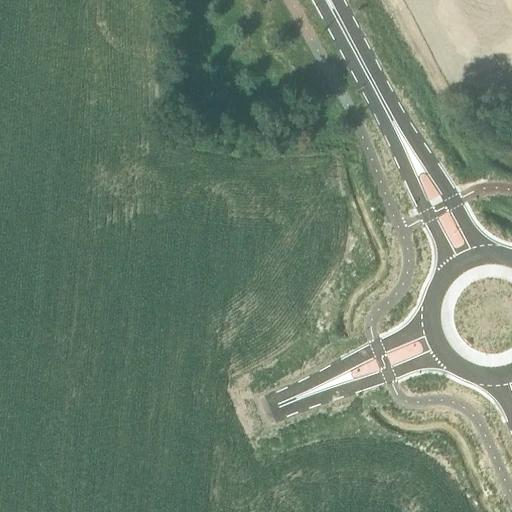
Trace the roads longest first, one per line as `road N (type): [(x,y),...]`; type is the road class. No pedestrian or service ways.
road 1 (tertiary): [(402,139),(333,13)]
road 2 (tertiary): [(479,255),(429,163),(402,139)]
road 3 (tertiary): [(402,139),(455,266)]
road 4 (unclassified): [(432,321),(349,364),(327,387)]
road 5 (unclassified): [(327,387),(356,386),(446,353)]
